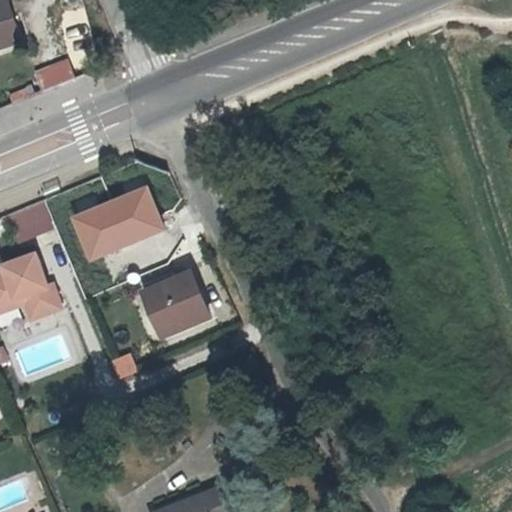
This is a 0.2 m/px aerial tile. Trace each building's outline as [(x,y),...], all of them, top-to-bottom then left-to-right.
[(0,0),(0,51),(27,43),(12,0),(0,0)] [(48,203),(12,217),(22,243),(58,229),(48,203)] [(38,296),(47,319),(70,311),(61,286),(56,288),(45,256),(12,268),(14,272),(0,277),(0,309),(2,316),(27,307),(25,301),(38,296)] [(221,316),(202,275),(161,292),(177,335),(221,316)] [(40,321),(47,319),(38,296),(25,301),(27,307),(34,305),(40,321)] [(225,511),(217,491),(162,511),(225,511)]
